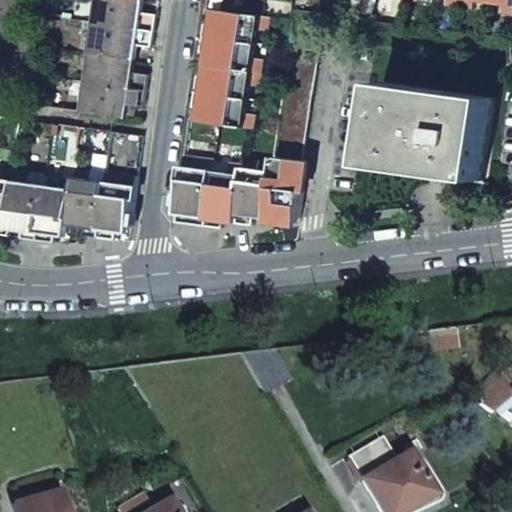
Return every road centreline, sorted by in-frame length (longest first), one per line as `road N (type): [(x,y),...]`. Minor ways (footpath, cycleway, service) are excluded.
road 1 (residential): [(153,281),(511,241)]
road 2 (residential): [(153,281),(151,239),(186,0)]
road 3 (residential): [(0,280),(153,281)]
